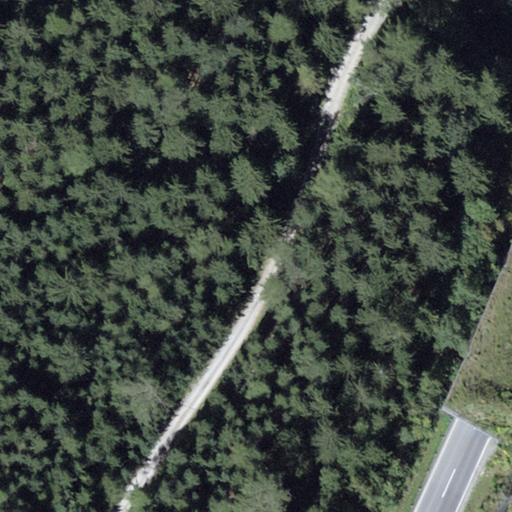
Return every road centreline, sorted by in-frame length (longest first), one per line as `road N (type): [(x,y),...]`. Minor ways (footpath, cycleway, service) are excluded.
road 1 (track): [(116,511),(187,410),(312,172),(390,0)]
road 2 (primary): [(511,300),(427,511)]
